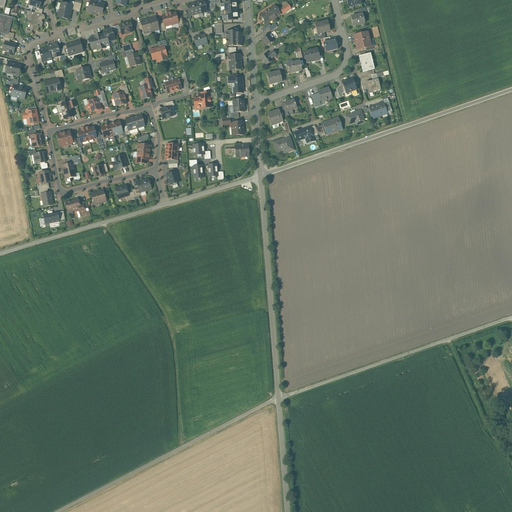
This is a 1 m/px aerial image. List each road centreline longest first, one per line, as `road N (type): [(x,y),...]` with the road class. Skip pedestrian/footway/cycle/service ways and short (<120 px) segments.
road 1 (unclassified): [(511,89),(259,176)]
road 2 (unclassified): [(277,398),(57,511)]
road 3 (unclassified): [(511,318),(277,398)]
road 4 (unclassified): [(277,398),(259,176)]
road 5 (unclassified): [(0,252),(164,203)]
road 6 (residential): [(156,170),(148,106),(47,129)]
road 7 (residential): [(333,0),(343,68),(254,102)]
road 8 (residential): [(47,129),(61,192),(156,170)]
